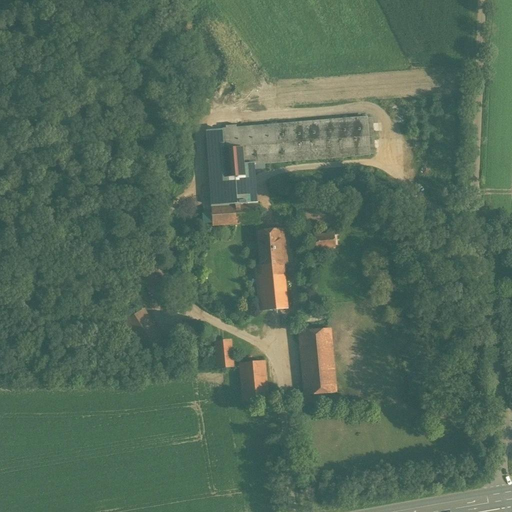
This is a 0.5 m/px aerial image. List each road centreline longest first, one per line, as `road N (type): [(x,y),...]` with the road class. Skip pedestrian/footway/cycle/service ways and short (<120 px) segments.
road 1 (unclassified): [(479,0),(473,216),(511,479)]
road 2 (track): [(0,189),(94,217),(208,318),(272,349)]
